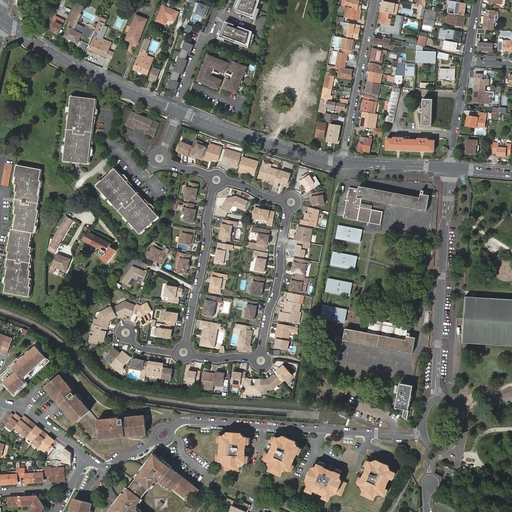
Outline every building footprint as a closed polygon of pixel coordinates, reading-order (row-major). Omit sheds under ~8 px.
[(260,0),(239,0),(236,7),(237,11),(254,17),(260,0)] [(360,9),(361,10),(361,9),(362,6),(362,5),(359,5),(360,1),(357,0),(354,0),(353,6),(353,8),(360,9)] [(450,7),(449,13),(452,14),(456,15),(465,16),(467,4),(456,2),(449,0),(448,3),(450,7)] [(206,16),(210,6),(196,1),(192,12),(206,16)] [(423,12),(424,12),(425,9),(426,2),(421,1),(421,4),(419,4),(418,11),(419,11),(418,18),(421,19),(423,12)] [(383,2),(381,12),(393,14),(395,4),(383,2)] [(73,14),(75,15),(80,17),(82,14),(81,14),(85,6),(78,3),(73,14)] [(163,5),(160,14),(175,21),(179,12),(163,5)] [(353,8),(349,7),(347,17),(360,20),(362,10),(361,10),(360,9),(353,8)] [(435,25),(436,20),(437,12),(426,10),(425,18),(424,23),(435,25)] [(484,29),(485,29),(493,30),(494,11),(488,10),(487,13),(485,13),(484,29)] [(393,14),(381,12),(379,23),(391,25),(393,14)] [(455,15),(456,15),(452,14),(451,17),(455,18),(454,25),(463,27),(465,17),(455,15)] [(80,17),(75,15),(65,37),(79,43),(87,25),(79,20),(80,17)] [(137,43),(147,19),(137,15),(127,39),(137,43)] [(59,34),(65,20),(57,16),(55,17),(54,20),(53,20),(48,29),(59,34)] [(340,21),(344,22),(345,17),(336,16),(335,25),(339,26),(340,21)] [(105,24),(99,21),(95,30),(105,34),(106,31),(108,27),(105,25),(105,24)] [(249,47),(253,31),(226,21),(219,36),(249,47)] [(361,24),(355,23),(355,27),(351,27),(350,36),(354,37),(359,38),(361,24)] [(493,46),(497,47),(497,44),(480,43),(480,34),(485,34),(485,29),(484,29),(478,29),(475,45),(478,45),(478,50),(482,50),(482,51),(488,52),(488,51),(492,51),(493,46)] [(448,30),(446,40),(460,43),(462,32),(448,30)] [(96,36),(90,50),(106,57),(109,50),(112,43),(96,36)] [(346,37),(344,37),(342,49),(345,49),(345,52),(348,53),(352,54),(353,51),(355,51),(355,47),(353,47),(354,45),(356,45),(357,39),(346,37)] [(511,40),(503,40),(502,51),(511,51),(511,40)] [(183,75),(189,60),(186,59),(189,52),(192,52),(194,45),(185,41),(168,86),(177,90),(180,82),(178,81),(181,74),(183,75)] [(456,51),(457,43),(445,41),(444,49),(456,51)] [(395,45),(394,52),(400,54),(402,47),(402,46),(395,45)] [(386,50),(383,50),(383,51),(373,49),(371,60),(381,62),(383,52),(385,52),(386,50)] [(109,50),(106,57),(112,59),(115,53),(109,50)] [(147,74),(154,57),(147,54),(148,52),(141,50),(133,69),(147,74)] [(321,50),(318,61),(325,63),(328,51),(321,50)] [(345,52),(339,51),(336,66),(337,66),(346,68),(348,53),(345,52)] [(421,54),(417,53),(416,61),(421,61),(421,62),(436,63),(436,56),(424,55),(424,52),(421,51),(421,54)] [(311,67),(306,65),(308,57),(299,54),(294,70),(309,74),(311,67)] [(231,70),(230,72),(234,73),(231,81),(227,79),(223,88),(236,94),(247,68),(230,61),(228,64),(208,55),(197,81),(217,89),(221,81),(212,77),(211,79),(208,78),(214,65),(217,66),(216,69),(225,73),(226,70),(227,66),(229,66),(228,68),(231,70)] [(370,63),(368,70),(382,73),(383,70),(381,69),(382,66),(378,65),(370,63)] [(393,68),(391,76),(395,77),(396,75),(397,66),(395,66),(384,63),(383,65),(383,66),(393,68)] [(396,75),(395,77),(395,80),(402,80),(402,75),(414,75),(415,67),(404,67),(404,64),(398,64),(397,66),(396,75)] [(212,77),(216,69),(217,66),(214,65),(208,78),(211,79),(212,77)] [(353,69),(346,68),(337,66),(337,69),(340,69),(339,75),(341,77),(351,79),(353,69)] [(156,82),(160,70),(153,68),(149,79),(156,82)] [(440,68),(440,77),(454,78),(455,69),(440,68)] [(370,72),(368,81),(380,84),(381,83),(378,82),(380,74),(370,72)] [(485,91),(486,84),(486,79),(488,80),(488,75),(475,74),(474,90),(485,91)] [(328,80),(324,80),(323,87),(332,88),(334,76),(329,75),(328,80)] [(300,77),(298,83),(274,79),(271,91),(299,96),(300,90),(305,91),(307,79),(300,77)] [(368,81),(365,96),(375,98),(378,98),(380,85),(382,86),(383,84),(380,84),(368,81)] [(332,88),(323,87),(321,99),(328,100),(332,101),(333,97),(331,97),(332,88)] [(485,91),(474,90),(473,101),(488,103),(489,96),(485,95),(485,91)] [(393,123),(400,93),(392,92),(391,95),(390,101),(387,115),(386,121),(393,123)] [(306,103),(315,104),(316,97),(308,96),(306,103)] [(375,98),(365,96),(362,110),(372,112),(375,112),(377,103),(374,102),(375,98)] [(73,97),(72,98),(70,114),(69,114),(69,115),(72,116),(71,122),(70,122),(68,138),(69,138),(69,145),(66,144),(65,146),(67,146),(65,160),(66,161),(88,164),(89,163),(91,149),(92,149),(92,147),(89,147),(90,140),(91,140),(93,125),(91,125),(92,118),(95,118),(95,117),(94,117),(96,100),(95,100),(86,99),(85,100),(82,99),(82,98),(73,97)] [(328,100),(321,99),(319,111),(326,113),(326,108),(327,101),(328,100)] [(423,112),(422,126),(432,126),(433,99),(423,99),(423,108),(420,108),(420,112),(423,112)] [(346,104),(327,101),(326,108),(335,110),(335,109),(345,111),(346,104)] [(131,112),(125,126),(135,130),(136,127),(144,130),(146,131),(145,134),(154,138),(160,124),(131,112)] [(374,128),(377,114),(364,112),(361,128),(374,128)] [(468,116),(466,126),(476,127),(476,126),(484,127),(486,119),(468,116)] [(324,138),(327,124),(319,122),(316,137),(324,138)] [(340,126),(330,124),(326,142),(337,144),(340,126)] [(360,142),(358,151),(363,152),(364,151),(369,152),(372,139),(371,139),(372,137),(369,136),(369,139),(366,138),(361,137),(360,142)] [(405,137),(394,137),(394,138),(387,138),(387,149),(435,151),(435,140),(429,140),(428,139),(419,138),(419,140),(405,139),(405,137)] [(467,140),(466,152),(470,152),(470,154),(475,154),(476,145),(478,145),(478,141),(467,140)] [(192,147),(181,142),(177,152),(188,156),(192,147)] [(506,155),(511,155),(511,144),(495,143),(494,154),(497,154),(497,155),(499,155),(499,157),(506,157),(506,155)] [(206,148),(201,146),(198,144),(197,146),(193,144),(192,147),(188,156),(192,158),(192,156),(196,157),(204,161),(204,160),(207,154),(204,153),(206,148)] [(222,148),(210,144),(209,148),(207,154),(204,160),(209,162),(210,161),(211,159),(218,161),(222,148)] [(236,153),(226,149),(222,162),(227,164),(227,163),(232,164),(231,167),(237,168),(241,155),(236,154),(236,153)] [(258,162),(243,158),(238,172),(242,174),(243,172),(254,176),(258,162)] [(273,185),(278,170),(270,168),(271,165),(263,162),(262,168),(263,168),(262,172),(261,172),(259,178),(263,179),(264,177),(265,177),(266,180),(270,181),(269,184),(273,185)] [(13,164),(5,163),(1,185),(8,186),(13,164)] [(40,180),(42,170),(17,165),(14,177),(16,177),(15,184),(16,184),(15,192),(17,192),(14,207),(16,207),(14,214),(16,214),(14,229),(11,228),(7,251),(9,252),(6,267),(8,267),(5,283),(6,283),(4,292),(29,297),(31,286),(30,286),(31,278),(30,277),(31,270),(29,270),(32,254),(31,254),(32,247),(30,246),(32,233),(34,233),(39,210),(37,209),(40,195),(39,194),(41,180),(40,180)] [(126,181),(115,170),(114,169),(107,176),(108,177),(106,179),(105,178),(98,185),(98,186),(109,198),(108,199),(109,200),(111,198),(116,203),(115,204),(125,215),(126,214),(131,219),(129,221),(130,222),(131,222),(140,232),(141,232),(158,217),(158,216),(148,205),(149,204),(148,203),(146,206),(141,200),(142,200),(132,188),(131,189),(126,184),(128,182),(127,181),(126,181)] [(273,185),(273,186),(277,187),(279,182),(288,185),(292,175),(278,170),(273,185)] [(304,189),(306,193),(316,188),(309,176),(301,181),(305,189),(304,189)] [(198,185),(190,183),(189,187),(185,186),(184,191),(185,192),(184,196),(185,196),(185,200),(194,202),(195,199),(196,199),(198,189),(197,189),(198,185)] [(361,207),(362,203),(363,199),(427,212),(430,196),(421,194),(420,198),(360,186),(360,190),(350,188),(344,218),(358,221),(361,207)] [(311,198),(313,206),(324,204),(323,195),(322,192),(312,194),(312,198),(311,198)] [(221,207),(229,212),(233,207),(235,205),(244,209),(247,202),(235,197),(227,199),(221,207)] [(194,209),(195,204),(187,203),(186,208),(183,207),(182,211),(186,212),(184,221),(194,223),(196,210),(194,209)] [(263,209),(254,207),(252,218),(267,221),(266,225),(272,226),(274,212),(269,211),(269,210),(265,209),(264,211),(262,211),(263,209)] [(383,211),(361,207),(358,221),(380,225),(383,211)] [(314,228),(317,210),(307,208),(305,217),(303,217),(302,221),(300,221),(299,225),(314,228)] [(54,253),(73,220),(67,217),(48,250),(54,253)] [(236,221),(222,219),(222,224),(221,224),(221,228),(222,228),(222,230),(221,230),(219,239),(230,241),(232,226),(235,226),(236,221)] [(361,242),(362,233),(363,230),(339,226),(337,237),(361,242)] [(257,244),(250,242),(249,247),(265,250),(269,230),(252,227),(251,231),(259,232),(257,244)] [(294,236),(293,240),(296,241),(307,243),(310,229),(298,227),(296,236),(294,236)] [(193,230),(183,228),(182,233),(180,233),(180,237),(182,237),(181,243),(191,245),(192,239),(193,240),(194,235),(192,235),(193,230)] [(111,245),(87,232),(83,239),(102,250),(100,252),(101,254),(103,255),(100,259),(107,263),(116,250),(110,247),(111,245)] [(308,249),(309,243),(307,243),(296,241),(295,244),(295,245),(293,255),(303,257),(305,248),(308,249)] [(233,245),(218,242),(215,263),(224,264),(224,261),(227,260),(229,250),(232,250),(233,245)] [(153,247),(148,258),(160,264),(166,254),(164,253),(165,250),(157,246),(156,249),(153,247)] [(177,257),(180,258),(178,268),(177,272),(187,274),(190,254),(178,252),(177,257)] [(334,252),(331,264),(356,268),(357,260),(358,257),(358,256),(334,252)] [(67,272),(71,259),(58,253),(49,272),(63,278),(66,272),(67,272)] [(264,271),(267,255),(257,253),(254,270),(264,271)] [(309,261),(293,258),(293,262),(292,271),(296,272),(295,276),(304,278),(304,274),(305,265),(308,265),(309,261)] [(143,281),(147,272),(141,270),(140,271),(138,270),(138,269),(136,268),(135,270),(132,268),(123,281),(130,287),(136,278),(143,281)] [(227,273),(213,271),(212,275),(211,280),(212,280),(212,282),(210,282),(209,290),(219,292),(222,277),(226,278),(227,273)] [(263,287),(264,277),(253,275),(250,293),(261,295),(262,290),(261,289),(262,287),(263,287)] [(295,276),(292,275),(291,280),(292,281),(291,284),(290,285),(289,290),(301,292),(303,282),(307,283),(308,278),(304,278),(295,276)] [(352,286),(352,284),(353,283),(329,278),(326,290),(350,294),(352,286)] [(161,295),(160,300),(180,303),(181,298),(179,297),(179,295),(183,296),(184,289),(180,286),(168,284),(166,295),(161,295)] [(302,294),(290,292),(289,297),(290,298),(289,300),(286,300),(284,308),(300,311),(301,303),(300,303),(302,294)] [(221,302),(222,297),(208,294),(207,299),(206,298),(204,307),(206,307),(206,309),(204,308),(203,314),(213,316),(216,301),(221,302)] [(511,300),(464,298),(461,344),(511,346),(511,300)] [(258,301),(248,299),(245,316),(254,318),(258,301)] [(126,301),(113,307),(116,314),(118,319),(126,315),(132,317),(136,305),(126,301)] [(136,305),(133,312),(139,315),(141,318),(139,320),(142,325),(148,322),(145,315),(147,312),(151,309),(147,304),(146,303),(139,306),(136,305)] [(100,310),(96,324),(107,326),(109,320),(108,319),(116,314),(113,307),(111,304),(100,310)] [(345,321),(347,312),(347,309),(348,308),(324,304),(321,316),(345,321)] [(298,322),(300,311),(284,308),(283,308),(282,313),(279,313),(278,318),(282,319),(283,318),(292,320),(292,321),(298,322)] [(177,321),(179,312),(164,310),(163,319),(165,319),(165,323),(174,324),(175,321),(177,321)] [(409,326),(371,319),(368,332),(406,340),(409,326)] [(221,324),(202,320),(200,328),(204,329),(201,345),(211,347),(211,344),(215,342),(216,338),(215,338),(217,328),(220,329),(221,324)] [(165,323),(161,322),(160,327),(158,327),(157,336),(170,337),(171,328),(169,328),(170,324),(165,323)] [(250,329),(251,325),(242,323),(242,327),(239,342),(250,344),(253,329),(250,329)] [(298,326),(278,323),(277,327),(278,328),(278,330),(276,330),(275,337),(276,337),(288,340),(290,331),(297,332),(298,326)] [(107,326),(96,324),(93,335),(91,335),(90,340),(98,342),(99,338),(104,340),(107,326)] [(349,328),(346,328),(344,337),(336,335),(335,342),(343,344),(344,340),(413,353),(416,337),(407,336),(406,340),(368,332),(349,328)] [(0,349),(7,353),(10,347),(13,339),(5,336),(0,348),(0,349)] [(288,340),(276,337),(274,346),(287,349),(289,340),(288,340)] [(252,344),(250,344),(239,342),(238,349),(246,350),(246,348),(251,349),(252,344)] [(35,344),(0,377),(14,392),(48,359),(35,344)] [(120,352),(113,346),(105,356),(112,362),(120,352)] [(121,351),(120,352),(112,362),(111,364),(121,372),(123,368),(123,365),(130,356),(126,353),(125,354),(121,351)] [(143,359),(132,357),(128,368),(141,370),(140,378),(144,378),(145,374),(148,360),(143,360),(143,359)] [(163,362),(148,359),(148,360),(145,374),(148,374),(150,372),(156,373),(158,375),(161,376),(163,363),(163,362)] [(168,364),(163,363),(161,376),(161,377),(171,379),(173,367),(168,366),(168,364)] [(293,374),(284,364),(277,370),(278,371),(275,374),(281,381),(282,381),(285,379),(286,380),(293,374)] [(198,382),(200,370),(197,369),(196,370),(188,369),(186,381),(194,383),(195,381),(198,382)] [(224,371),(215,370),(215,373),(213,383),(222,385),(223,383),(223,378),(224,371)] [(245,377),(246,371),(239,370),(239,371),(234,370),(232,382),(241,384),(241,382),(244,383),(245,377)] [(215,373),(203,371),(200,386),(212,388),(213,383),(215,373)] [(55,396),(58,399),(59,398),(61,400),(59,401),(67,410),(72,415),(73,414),(78,419),(90,409),(80,398),(76,392),(75,393),(73,390),(69,384),(59,373),(47,384),(52,389),(50,390),(55,396)] [(275,374),(275,373),(268,378),(261,378),(261,384),(261,388),(272,388),(281,381),(275,374)] [(252,377),(245,377),(244,383),(243,393),(262,395),(261,388),(261,384),(261,378),(255,378),(255,384),(254,384),(251,384),(251,383),(252,377)] [(400,383),(396,408),(404,409),(402,417),(407,420),(414,385),(400,383)] [(14,427),(21,418),(15,413),(14,415),(10,420),(6,425),(12,430),(14,427)] [(99,419),(101,436),(108,435),(108,437),(115,436),(126,435),(126,433),(129,433),(129,435),(133,434),(140,434),(140,432),(148,431),(147,424),(146,418),(150,417),(150,414),(139,415),(132,416),(124,416),(124,417),(121,417),(120,417),(113,417),(99,419)] [(20,432),(30,420),(24,415),(21,418),(14,427),(20,432)] [(26,437),(36,425),(30,420),(20,432),(26,437)] [(26,437),(33,442),(42,430),(36,425),(26,437)] [(42,430),(33,442),(39,447),(48,435),(42,430)] [(249,455),(246,455),(244,455),(245,444),(246,444),(247,444),(250,444),(251,438),(246,437),(241,437),(242,432),(229,431),(228,436),(225,435),(220,435),(219,441),(222,442),(224,442),(223,453),(221,453),(218,453),(218,460),(221,460),(226,460),(226,465),(226,466),(228,466),(228,470),(239,471),(239,466),(240,462),(243,462),(249,462),(249,455)] [(48,435),(39,447),(45,451),(50,444),(54,439),(48,435)] [(271,442),(274,443),(275,444),(271,454),(269,454),(266,452),(263,458),(268,460),(272,462),(270,466),(268,471),(278,475),(280,471),(282,472),(282,471),(284,468),(289,470),(292,472),(295,465),(292,464),(291,463),(295,452),(297,453),(300,455),(303,448),(298,446),(294,444),(296,441),(283,436),(282,439),(278,438),(273,435),(271,442)] [(140,474),(138,477),(142,480),(140,483),(145,488),(148,485),(151,487),(153,485),(156,481),(157,480),(157,477),(160,477),(160,480),(161,481),(165,483),(170,488),(173,490),(174,489),(184,476),(172,467),(173,466),(165,459),(162,457),(161,458),(155,452),(150,458),(152,459),(147,465),(145,468),(143,471),(140,474)] [(363,478),(360,477),(358,483),(362,485),(365,487),(364,490),(362,495),(372,499),(373,496),(375,497),(376,496),(378,492),(382,494),(386,496),(389,490),(386,489),(384,488),(389,477),(391,478),(394,479),(397,474),(391,471),(388,470),(390,466),(378,460),(376,464),(372,462),(368,460),(368,461),(365,466),(368,468),(370,468),(365,479),(363,478)] [(337,469),(335,472),(334,473),(324,469),(325,467),(326,464),(320,461),(318,466),(316,470),(312,468),(307,480),(311,482),(309,485),(307,490),(313,493),(314,490),(315,488),(326,493),(325,495),(324,498),(330,500),(331,497),(333,492),(337,493),(339,494),(339,492),(343,493),(348,484),(343,481),(339,480),(341,476),(343,472),(337,469)] [(442,463),(439,467),(446,471),(443,476),(450,481),(456,471),(442,463)] [(47,475),(47,466),(43,467),(43,472),(34,472),(34,481),(41,481),(41,479),(44,479),(43,475),(47,475)] [(50,466),(47,466),(47,475),(51,475),(51,481),(56,480),(56,479),(59,478),(59,480),(64,480),(64,467),(50,468),(50,466)] [(21,476),(21,468),(17,468),(17,473),(8,474),(8,483),(15,483),(15,481),(17,480),(17,477),(21,476)] [(34,481),(34,472),(28,473),(25,473),(24,468),(21,468),(21,476),(25,476),(25,480),(28,480),(28,482),(34,481)] [(8,483),(8,474),(0,474),(0,481),(2,481),(2,484),(8,483)] [(186,478),(184,476),(174,489),(180,494),(185,487),(181,484),(186,478)] [(138,477),(129,487),(134,491),(136,488),(141,493),(139,496),(142,498),(151,487),(148,485),(145,488),(140,483),(142,480),(138,477)] [(192,483),(186,478),(181,484),(185,487),(180,494),(185,497),(188,499),(191,502),(200,490),(194,485),(192,483)] [(115,505),(113,503),(109,509),(112,511),(141,511),(139,510),(137,509),(135,509),(134,505),(137,505),(138,504),(140,501),(142,498),(139,496),(141,493),(136,488),(134,491),(129,487),(127,490),(124,493),(122,496),(120,499),(115,505)] [(41,500),(37,495),(22,496),(22,498),(22,505),(30,505),(30,502),(33,503),(33,504),(34,505),(34,506),(35,507),(36,507),(35,509),(32,509),(30,511),(41,511),(44,506),(42,503),(41,504),(39,501),(41,500)] [(18,499),(18,496),(11,497),(11,499),(8,499),(9,506),(18,506),(18,499)] [(223,501),(232,505),(234,500),(225,497),(223,501)] [(90,511),(91,509),(93,503),(84,500),(77,498),(75,505),(73,504),(71,511),(70,511),(90,511)] [(245,511),(246,511),(247,511),(250,505),(244,502),(241,509),(232,505),(228,511),(245,511)]
